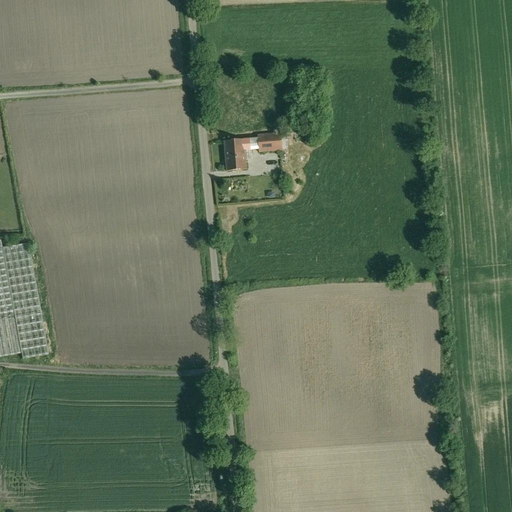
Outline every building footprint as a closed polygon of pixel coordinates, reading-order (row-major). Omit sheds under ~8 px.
[(281,133),(258,135),(259,150),(259,153),(283,151),(282,141),(281,134),(281,133)] [(251,139),(224,141),(227,171),(247,170),(246,160),(252,160),(251,150),(251,139)] [(258,139),(251,139),(252,150),(259,150),(258,139)] [(3,248),(1,241),(0,241),(0,357),(21,353),(3,248)] [(29,244),(3,248),(21,353),(22,353),(23,359),(49,355),(29,244)]
